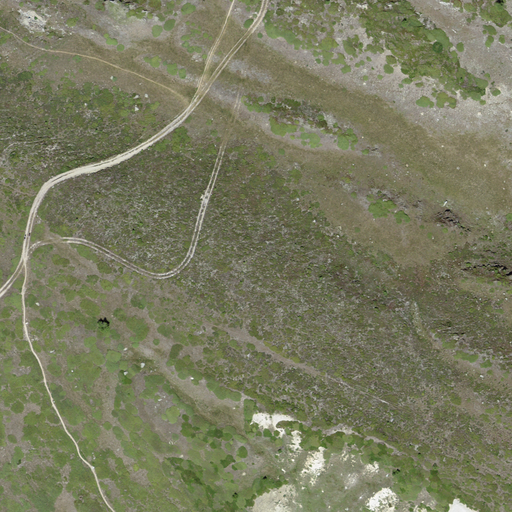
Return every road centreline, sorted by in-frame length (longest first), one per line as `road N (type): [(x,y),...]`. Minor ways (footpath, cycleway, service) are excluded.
road 1 (track): [(24,256),(41,242),(81,240),(138,271),(171,275),(188,254),(219,158)]
road 2 (track): [(24,256),(33,205),(47,182),(156,138),(195,100)]
